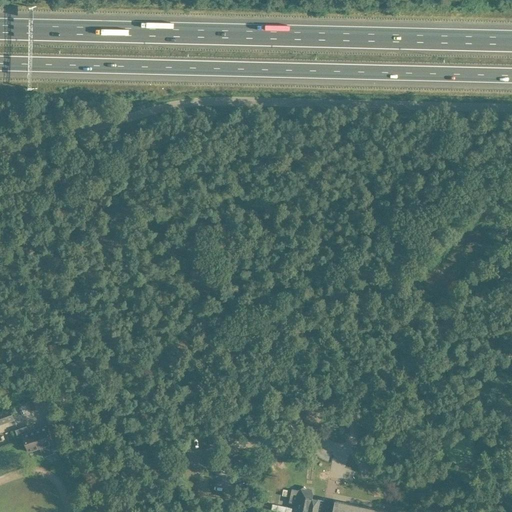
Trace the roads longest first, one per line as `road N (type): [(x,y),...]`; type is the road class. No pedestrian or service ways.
road 1 (unclassified): [(0,158),(174,103),(511,107)]
road 2 (motorway): [(0,64),(511,76)]
road 3 (motorway): [(511,39),(0,27)]
road 4 (unclassified): [(0,219),(99,511)]
